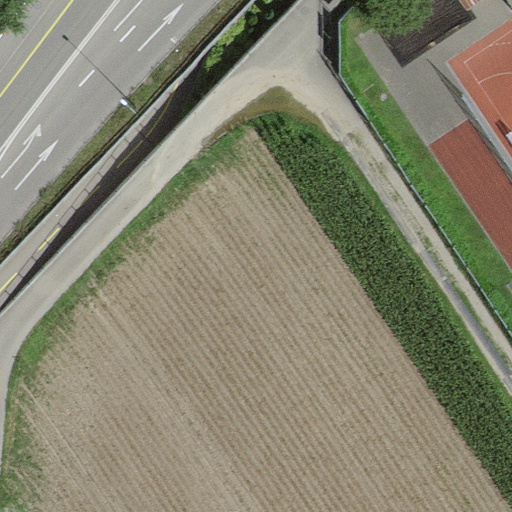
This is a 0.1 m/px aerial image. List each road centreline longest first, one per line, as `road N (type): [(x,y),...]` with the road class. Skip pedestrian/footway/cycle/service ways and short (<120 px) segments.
road 1 (track): [(276,58),(344,137),(511,390)]
road 2 (secondary): [(0,175),(131,0)]
